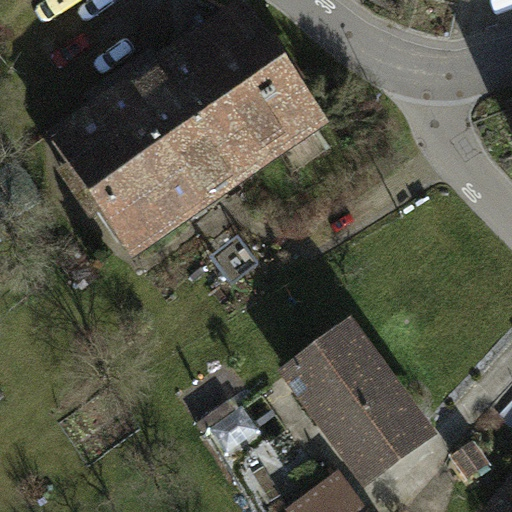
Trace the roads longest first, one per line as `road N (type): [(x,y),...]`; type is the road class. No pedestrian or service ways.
road 1 (residential): [(511,216),(474,178),(440,116),(440,73)]
road 2 (residential): [(440,73),(382,59),(302,0)]
